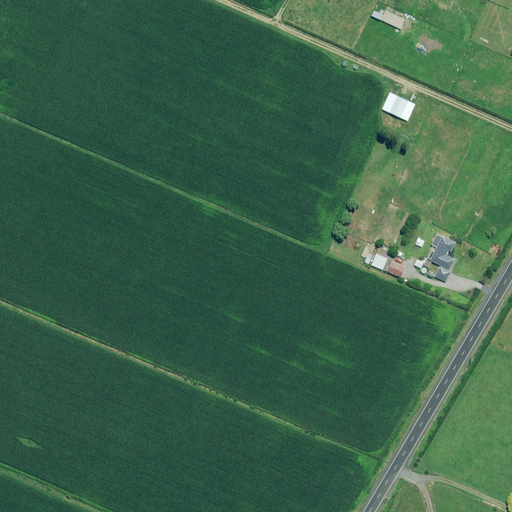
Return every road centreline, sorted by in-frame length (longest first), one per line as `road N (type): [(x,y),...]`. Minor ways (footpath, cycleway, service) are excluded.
road 1 (track): [(511,133),(209,0)]
road 2 (unclassified): [(511,269),(368,511)]
